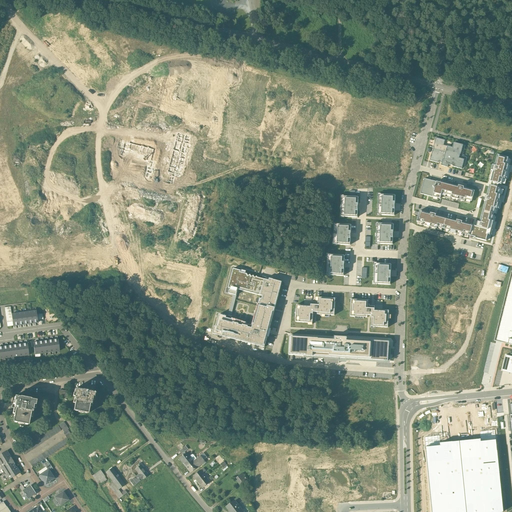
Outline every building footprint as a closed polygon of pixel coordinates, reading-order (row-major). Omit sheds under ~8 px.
[(448,167),(448,164),(451,165),(453,165),(452,166),(461,169),(464,160),(459,158),(463,145),(454,143),(453,148),(443,145),(445,140),(436,138),(430,160),(439,163),(439,162),(442,163),(441,165),(448,167)] [(508,158),(498,155),(495,166),(493,165),(492,170),(494,170),(491,182),(501,184),(502,178),(504,178),(508,165),(506,164),(508,158)] [(442,183),(437,182),(433,197),(440,199),(442,193),(452,196),(451,197),(465,201),(465,199),(472,201),(474,191),(442,182),(442,183)] [(500,188),(490,185),(487,196),(486,196),(485,201),(480,222),(478,222),(477,227),(476,227),(473,237),(486,241),(488,234),(490,235),(494,221),(491,221),(495,208),(497,208),(500,195),(499,194),(500,188)] [(382,194),(377,194),(377,197),(378,197),(378,205),(377,205),(377,208),(378,208),(378,212),(376,212),(376,216),(381,216),(381,215),(394,216),(395,195),(382,195),(382,194)] [(345,196),(341,196),(340,199),(341,199),(341,207),(340,207),(340,210),(341,210),(341,214),(340,214),(339,218),(344,218),(344,217),(357,218),(358,197),(345,197),(345,196)] [(473,225),(420,210),(417,222),(423,223),(423,225),(437,229),(437,227),(449,230),(449,232),(463,236),(463,234),(470,236),(473,225)] [(381,223),(376,222),(376,226),(377,226),(376,234),(375,236),(376,236),(376,240),(375,240),(375,244),(380,245),(380,244),(393,244),(394,224),(381,223)] [(338,223),(333,223),(333,226),(334,226),(333,234),(332,237),(333,237),(333,241),(332,241),(332,245),(337,245),(337,244),(350,245),(351,225),(338,224),(338,223)] [(331,254),(326,254),(326,258),(327,258),(327,265),(326,265),(326,268),(327,268),(327,272),(325,272),(325,276),(330,276),(330,275),(343,276),(344,256),(331,255),(331,254)] [(378,263),(373,263),(373,266),(374,266),(374,274),(373,274),(373,277),(374,277),(374,281),(372,281),(372,285),(377,285),(377,284),(390,285),(391,264),(378,264),(378,263)] [(268,277),(267,279),(246,273),(247,271),(232,267),(227,286),(225,286),(224,291),(233,294),(228,315),(227,315),(226,316),(219,314),(215,326),(214,326),(212,333),(264,346),(268,331),(274,309),(275,307),(282,281),(268,277)] [(511,272),(494,342),(500,343),(511,346),(511,272)] [(296,304),(295,322),(313,323),(313,312),(316,312),(317,312),(317,314),(334,315),(335,298),(317,297),(316,302),(314,302),(311,302),(311,305),(296,304)] [(371,327),(388,328),(389,310),(375,309),(375,306),(373,305),(370,305),(370,304),(368,304),(369,300),(351,299),(350,317),(367,318),(367,315),(369,315),(372,316),(371,327)] [(391,340),(289,334),(288,355),(304,356),(343,358),(390,361),(391,340)] [(511,356),(506,355),(502,371),(511,373),(511,356)] [(86,390),(83,389),(83,390),(75,388),(74,393),(75,393),(74,400),(75,401),(73,411),(88,414),(90,404),(91,404),(93,397),(94,397),(95,392),(88,391),(88,390),(86,390)] [(40,392),(38,392),(36,398),(53,401),(54,395),(53,395),(51,394),(48,394),(45,393),(43,393),(40,392)] [(31,398),(20,396),(20,397),(15,396),(14,401),(15,401),(15,404),(12,404),(12,406),(11,408),(14,408),(13,411),(15,411),(13,422),(18,423),(18,421),(24,422),(24,424),(29,425),(31,411),(33,412),(34,405),(35,405),(36,400),(31,399),(31,398)] [(64,421),(59,425),(64,432),(68,429),(69,429),(64,421)] [(58,425),(22,450),(25,454),(62,430),(58,425)] [(441,434),(423,435),(429,511),(504,511),(496,428),(479,430),(480,438),(475,438),(475,444),(443,447),(441,434)] [(73,437),(68,429),(64,432),(63,433),(66,438),(68,440),(73,437)] [(66,438),(29,462),(32,467),(69,443),(68,440),(66,438)] [(6,452),(0,455),(0,463),(1,464),(10,459),(9,457),(10,456),(9,453),(7,454),(6,452)] [(193,460),(186,452),(183,454),(178,458),(185,467),(193,460)] [(193,460),(185,467),(190,473),(198,467),(205,462),(200,456),(193,460)] [(10,459),(1,464),(2,467),(1,468),(2,470),(4,469),(5,471),(14,466),(13,464),(14,463),(13,462),(14,462),(12,459),(11,460),(10,459)] [(14,466),(5,471),(6,474),(5,474),(7,477),(8,476),(9,479),(20,472),(16,467),(14,466)] [(113,482),(118,489),(125,485),(112,467),(106,472),(113,482)] [(139,474),(130,481),(133,486),(142,479),(143,479),(148,475),(143,468),(139,470),(137,467),(135,469),(139,474)] [(55,478),(49,469),(40,475),(46,484),(55,478)] [(100,470),(92,475),(99,485),(107,479),(100,470)] [(200,470),(192,476),(196,482),(201,488),(210,482),(200,470)] [(248,481),(242,473),(235,479),(236,479),(242,486),(241,487),(248,481)] [(118,489),(113,482),(109,485),(119,499),(123,496),(118,489)] [(30,486),(23,491),(28,498),(35,494),(30,486)] [(63,492),(55,497),(55,498),(60,505),(68,500),(63,492)] [(244,511),(235,500),(225,507),(229,511),(244,511)]
